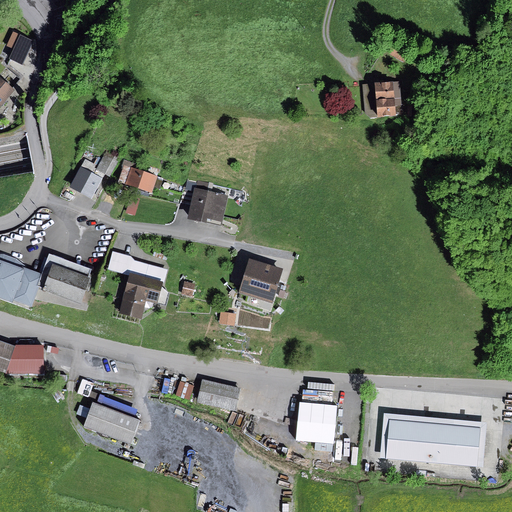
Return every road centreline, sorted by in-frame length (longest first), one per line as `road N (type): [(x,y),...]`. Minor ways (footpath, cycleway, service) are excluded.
road 1 (residential): [(0,224),(20,215),(38,190),(28,101),(44,33),(18,0)]
road 2 (track): [(39,176),(49,162),(44,117),(114,0)]
